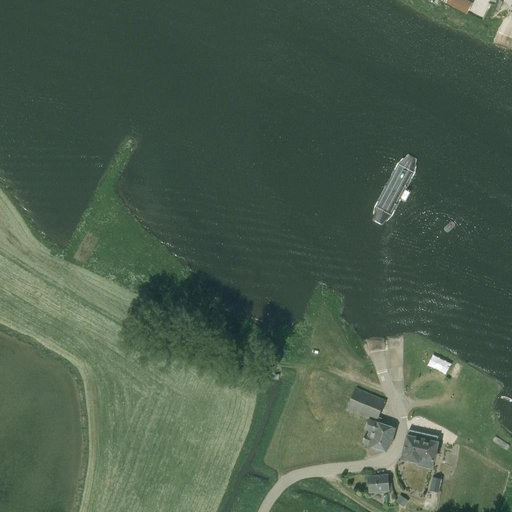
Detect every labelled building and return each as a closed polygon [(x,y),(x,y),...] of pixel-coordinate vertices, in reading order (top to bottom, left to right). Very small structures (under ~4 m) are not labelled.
[(473,4),(466,0),(440,0),(467,14),(473,4)] [(379,417),(386,401),(356,388),(346,410),(369,419),(369,420),(377,423),(379,417)] [(369,420),(364,435),(365,435),(383,441),(386,426),(377,423),(369,420)] [(396,429),(386,426),(383,441),(381,449),(380,451),(386,453),(392,444),(396,429)] [(365,435),(362,444),(381,449),(383,441),(365,435)] [(406,437),(400,463),(407,465),(407,463),(418,466),(419,464),(420,460),(434,463),(434,462),(438,444),(406,437)] [(389,491),(387,476),(368,478),(367,478),(368,495),(389,494),(389,491)] [(441,481),(432,479),(428,492),(438,495),(438,493),(441,481)] [(408,501),(402,498),(398,504),(404,507),(408,501)]
